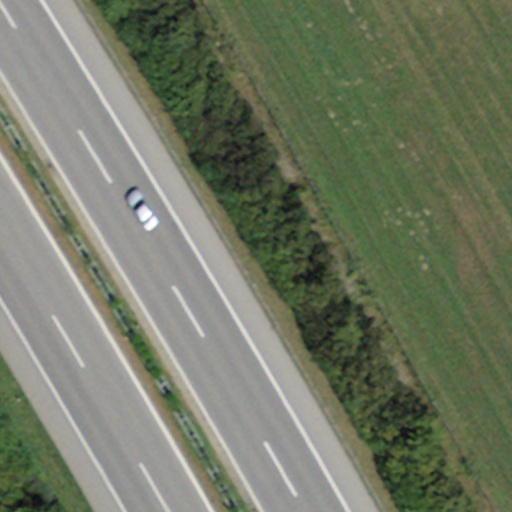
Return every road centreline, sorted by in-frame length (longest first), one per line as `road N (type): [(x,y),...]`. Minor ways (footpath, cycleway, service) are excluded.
road 1 (motorway): [(300,511),(168,280),(0,13)]
road 2 (motorway): [(0,231),(170,511)]
